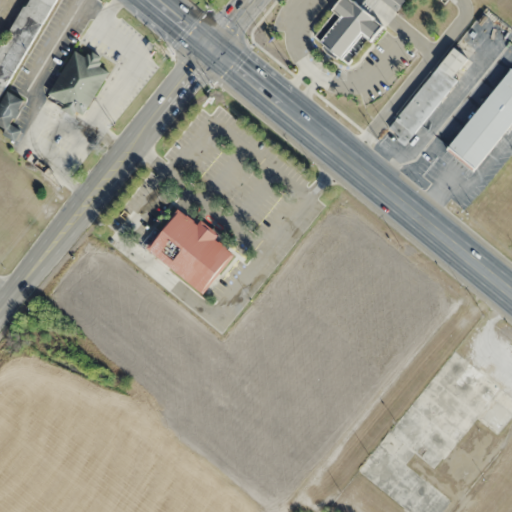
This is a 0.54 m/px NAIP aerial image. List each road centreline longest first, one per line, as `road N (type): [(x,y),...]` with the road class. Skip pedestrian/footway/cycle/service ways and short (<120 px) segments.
road 1 (primary): [(210,49),(511,294)]
road 2 (tertiary): [(210,49),(0,304)]
